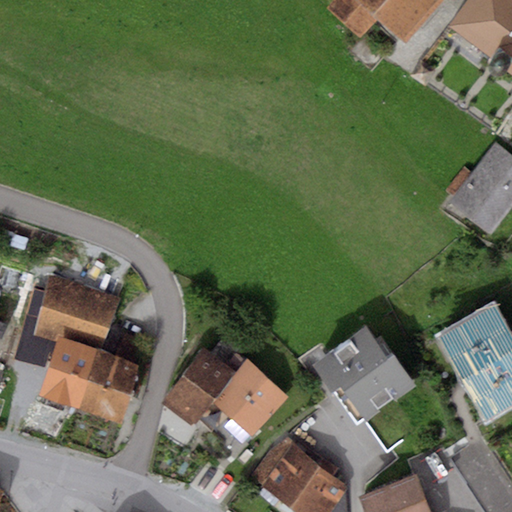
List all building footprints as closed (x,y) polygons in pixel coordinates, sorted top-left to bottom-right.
[(445,0),(333,0),(326,8),(360,38),(378,18),(406,43),(445,0)] [(511,0),(467,0),(448,26),(493,59),(489,65),(488,72),(494,77),(502,76),(506,70),(511,74),(511,0)] [(511,205),(511,154),(496,142),(450,202),(490,233),(511,205)] [(0,261),(0,322),(6,325),(19,331),(39,275),(0,261)] [(58,338),(99,351),(117,297),(51,275),(31,336),(56,344),(58,338)] [(511,404),(511,335),(495,305),(437,337),(483,421),(511,404)] [(388,357),(366,327),(312,365),(332,393),(342,386),(367,422),(381,412),(379,408),(393,397),(396,401),(416,387),(393,354),(388,357)] [(39,396),(80,409),(99,351),(58,338),(56,344),(39,396)] [(238,372),(206,347),(162,401),(194,427),(213,403),(238,372)] [(140,364),(99,351),(80,409),(121,423),(140,364)] [(255,436),(289,395),(247,361),(238,372),(213,403),(255,436)] [(319,463),(285,441),(269,453),(251,481),(297,511),(330,511),(348,487),(333,477),(339,469),(323,458),(319,463)] [(511,511),(511,491),(482,445),(451,464),(481,511),(511,511)] [(430,511),(415,474),(358,496),(364,511),(430,511)]
